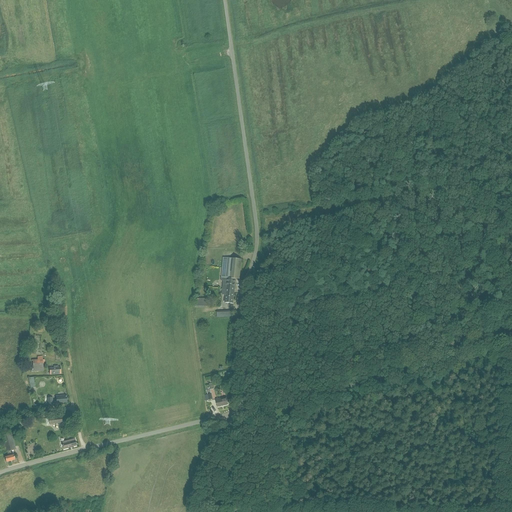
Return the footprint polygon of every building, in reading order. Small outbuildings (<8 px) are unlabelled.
[(223,257),(221,278),(236,279),(240,279),(242,259),(237,259),(231,258),(223,257)] [(221,278),(221,281),(224,281),(224,282),(222,295),(226,295),(226,296),(225,303),(228,303),(233,304),(236,279),(221,278)] [(33,360),(33,367),(31,367),(31,372),(44,371),(43,364),(45,364),(45,360),(43,360),(42,356),(38,357),(38,360),(33,360)] [(49,368),(50,375),(61,374),(61,367),(58,368),(58,366),(54,366),(54,368),(49,368)] [(214,389),(213,383),(209,384),(210,389),(206,390),(207,395),(205,395),(206,401),(213,399),(210,390),(214,389)] [(56,404),(62,403),(67,402),(66,395),(56,396),(56,404)] [(216,400),(216,403),(217,404),(218,407),(228,405),(227,398),(221,399),(220,399),(220,398),(216,399),(216,400)] [(0,431),(9,429),(7,422),(0,424),(0,431)] [(11,433),(0,436),(0,438),(4,453),(7,452),(11,451),(15,450),(11,433)] [(62,442),(62,445),(64,449),(77,446),(75,439),(62,442)] [(8,456),(5,457),(6,462),(15,460),(14,455),(12,456),(11,451),(7,452),(8,456)]
